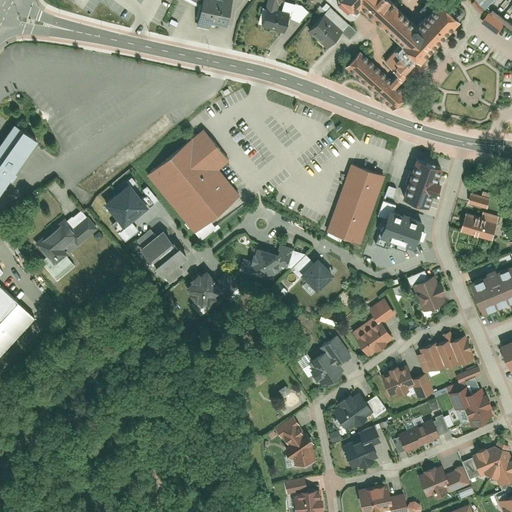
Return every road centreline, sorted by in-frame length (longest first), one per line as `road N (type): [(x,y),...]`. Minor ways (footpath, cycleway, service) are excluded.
road 1 (secondary): [(0,11),(242,65),(463,143)]
road 2 (residential): [(466,314),(413,335),(314,408),(327,484)]
road 3 (residential): [(327,484),(390,469),(511,417)]
road 4 (residential): [(280,220),(379,274),(442,248)]
